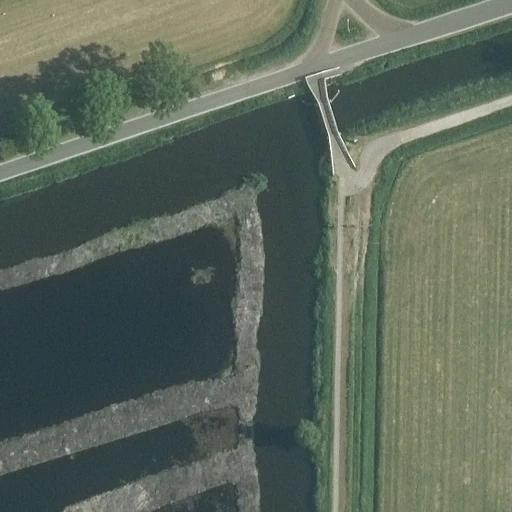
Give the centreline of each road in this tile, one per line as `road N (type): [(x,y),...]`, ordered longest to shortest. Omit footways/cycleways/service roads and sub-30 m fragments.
road 1 (track): [(353,511),(361,177)]
road 2 (unclassified): [(0,173),(308,69)]
road 3 (unclassified): [(339,180),(359,179),(385,143),(511,101)]
